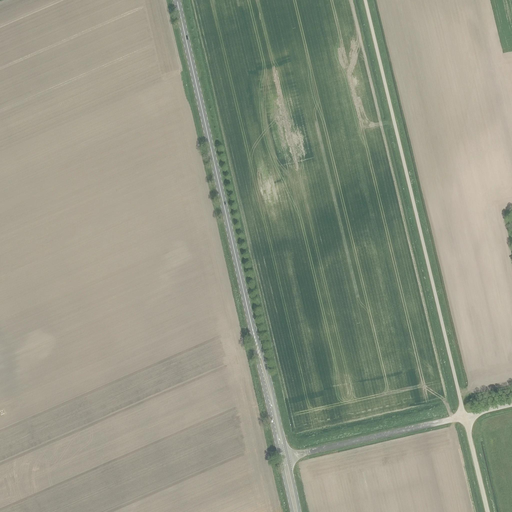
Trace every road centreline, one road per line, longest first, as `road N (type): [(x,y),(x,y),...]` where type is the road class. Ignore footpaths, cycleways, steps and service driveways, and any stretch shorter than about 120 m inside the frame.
road 1 (primary): [(280,459),(175,0)]
road 2 (unclassified): [(463,417),(364,0)]
road 3 (unclassified): [(463,417),(280,459)]
